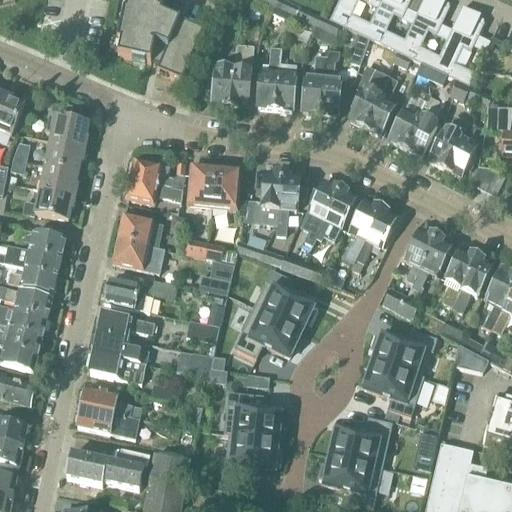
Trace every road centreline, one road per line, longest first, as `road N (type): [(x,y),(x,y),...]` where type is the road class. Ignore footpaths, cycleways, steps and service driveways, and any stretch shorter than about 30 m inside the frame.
road 1 (residential): [(60,425),(129,113)]
road 2 (residential): [(420,202),(328,153),(183,135),(129,113)]
road 3 (residential): [(420,202),(355,330)]
road 4 (residential): [(129,113),(0,53)]
road 5 (residential): [(355,330),(322,350),(302,386),(302,440)]
road 6 (residential): [(355,330),(351,366),(302,440)]
